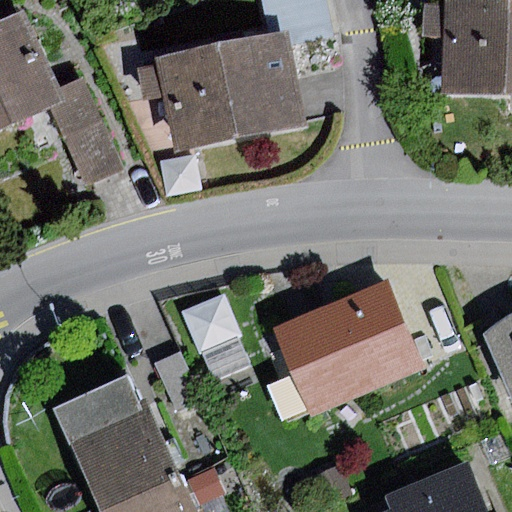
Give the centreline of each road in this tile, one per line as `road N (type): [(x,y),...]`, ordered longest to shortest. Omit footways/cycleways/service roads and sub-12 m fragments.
road 1 (residential): [(0,300),(134,250),(223,228),(368,211)]
road 2 (residential): [(368,211),(367,118),(352,0)]
road 3 (residential): [(368,211),(511,215)]
